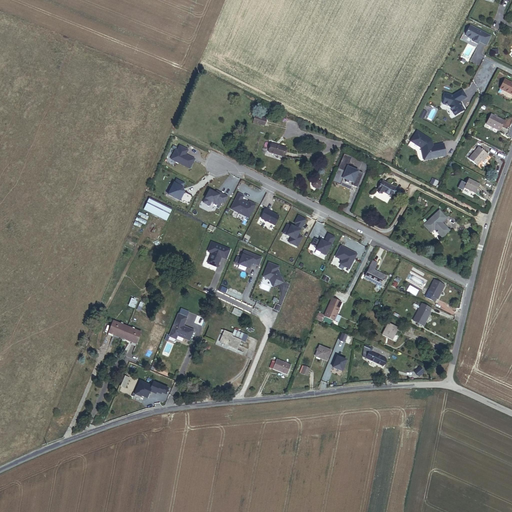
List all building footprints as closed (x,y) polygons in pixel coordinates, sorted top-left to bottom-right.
[(491,36),(470,26),(466,35),(467,37),(473,40),(472,42),(478,44),(479,42),(486,45),(491,36)] [(511,95),(511,83),(505,80),(500,89),(511,95)] [(443,105),(449,107),(455,116),(464,111),(461,105),(460,106),(458,103),(459,102),(466,98),(462,91),(452,97),(445,95),(443,105)] [(499,130),(504,121),(491,114),(486,124),(499,130)] [(267,127),(269,121),(258,117),(256,124),(267,127)] [(431,143),(416,133),(409,143),(420,150),(422,162),(444,158),(442,147),(431,149),(431,143)] [(286,158),(290,151),(277,144),(273,151),(286,158)] [(187,151),(179,147),(177,152),(175,151),(170,161),(189,170),(194,161),(185,156),(187,151)] [(475,167),(480,160),(485,154),(477,148),(467,160),(475,167)] [(350,159),(343,156),(337,171),(344,174),(341,180),(352,185),(351,188),(356,190),(362,175),(346,169),(350,159)] [(192,198),(182,193),(181,190),(184,185),(176,181),(174,185),(173,185),(168,196),(183,204),(183,203),(189,205),(192,198)] [(323,188),(323,183),(319,181),(315,184),(315,188),(319,190),(323,188)] [(475,195),(480,187),(468,181),(464,189),(475,195)] [(380,192),(387,196),(391,189),(378,182),(373,192),(378,195),(380,192)] [(224,205),(227,198),(216,193),(215,195),(209,192),(203,204),(209,207),(211,203),(220,208),(222,204),(224,205)] [(249,219),(255,207),(249,203),(248,205),(241,201),(243,197),(238,195),(231,210),(249,219)] [(166,221),(172,209),(149,198),(144,209),(166,221)] [(270,212),(266,210),(261,220),(275,227),(279,219),(278,217),(270,213),(270,212)] [(450,233),(443,225),(448,221),(440,213),(425,228),(432,235),(436,231),(443,240),(450,233)] [(298,237),(306,221),(299,218),(295,225),(297,226),(295,229),(292,227),(291,229),(288,227),(284,235),(292,239),(289,244),(298,248),(303,239),(298,237)] [(326,257),(335,239),(328,236),(325,243),(321,241),(321,243),(315,240),(312,247),(317,249),(316,251),(321,254),(321,255),(326,257)] [(216,268),(220,257),(225,260),(229,251),(210,243),(207,252),(211,254),(207,264),(216,268)] [(357,256),(341,248),(336,258),(343,262),(341,266),(350,270),(357,256)] [(257,266),(260,259),(243,252),(240,260),(236,258),(234,263),(248,269),(250,263),(257,266)] [(268,264),(263,278),(269,280),(272,286),(274,287),(283,283),(278,271),(277,271),(278,268),(268,264)] [(382,286),(387,277),(378,272),(378,274),(373,271),(373,270),(370,268),(365,278),(382,286)] [(437,299),(444,286),(434,280),(425,297),(435,302),(437,299)] [(134,309),(137,302),(135,302),(136,301),(131,299),(128,306),(134,309)] [(338,309),(341,303),(332,299),(324,316),(334,321),(339,309),(338,309)] [(424,327),(431,313),(430,312),(432,308),(421,303),(412,321),(417,323),(416,325),(419,326),(420,325),(424,327)] [(232,314),(240,318),(242,313),(234,309),(232,314)] [(183,326),(187,317),(178,314),(169,336),(176,339),(177,336),(190,341),(194,331),(183,326)] [(121,339),(126,328),(112,322),(108,333),(107,336),(112,338),(113,335),(121,339)] [(381,336),(390,341),(397,329),(388,324),(381,336)] [(89,335),(94,337),(98,328),(93,326),(89,335)] [(121,339),(134,344),(139,333),(126,328),(121,339)] [(241,339),(244,333),(236,329),(234,333),(226,330),(221,341),(229,344),(229,345),(238,348),(242,339),(241,339)] [(385,358),(373,352),(375,348),(371,346),(365,344),(363,356),(366,357),(366,358),(382,366),(385,358)] [(326,363),(331,352),(319,347),(317,351),(315,351),(314,353),(316,354),(314,358),(326,363)] [(288,373),(291,363),(278,358),(277,360),(273,359),(271,366),(288,373)] [(346,362),(337,358),(332,369),(342,373),(346,362)] [(424,371),(420,366),(415,370),(419,375),(424,371)] [(301,375),(307,377),(310,369),(304,367),(301,375)] [(141,396),(146,398),(149,391),(155,393),(156,392),(160,393),(161,392),(165,393),(167,388),(152,382),(151,386),(139,381),(134,395),(140,397),(141,396)]
